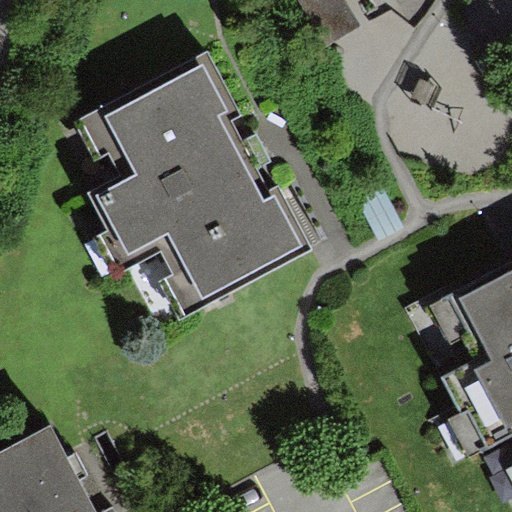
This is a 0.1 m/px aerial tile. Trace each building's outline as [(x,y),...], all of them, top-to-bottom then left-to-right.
[(344,0),(297,0),(296,1),(324,60),(364,41),(344,0)] [(411,0),(416,9),(432,0),(411,0)] [(163,246),(192,305),(302,251),(209,62),(100,115),(130,177),(104,189),(137,259),(163,246)] [(511,434),(511,272),(454,300),(484,362),(457,375),(491,444),(511,434)] [(0,511),(92,511),(50,430),(0,455),(0,511)]
